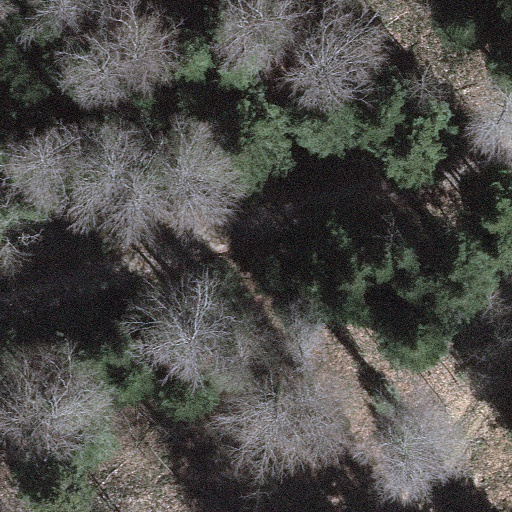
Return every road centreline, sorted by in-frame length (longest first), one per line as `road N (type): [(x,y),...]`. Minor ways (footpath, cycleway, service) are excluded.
road 1 (track): [(511,150),(0,303)]
road 2 (track): [(511,331),(400,511)]
